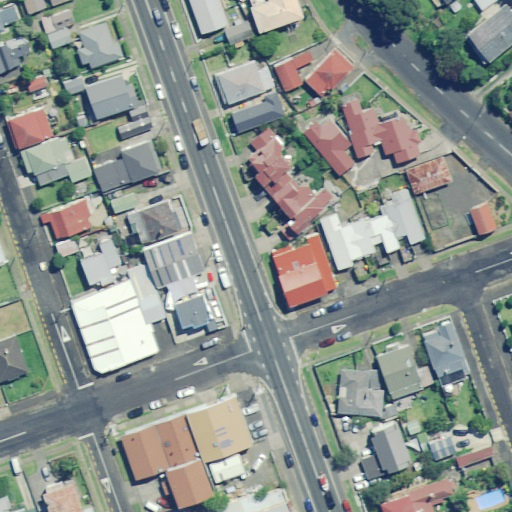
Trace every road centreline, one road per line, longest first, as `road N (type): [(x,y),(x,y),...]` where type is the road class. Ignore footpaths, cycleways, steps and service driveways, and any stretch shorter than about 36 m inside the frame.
road 1 (primary): [(270,345),(146,0)]
road 2 (residential): [(86,412),(0,172)]
road 3 (secondary): [(511,155),(390,44),(354,0)]
road 4 (residential): [(270,345),(461,277)]
road 5 (residential): [(86,412),(270,345)]
road 6 (primary): [(330,511),(270,345)]
road 7 (residential): [(461,277),(511,416)]
